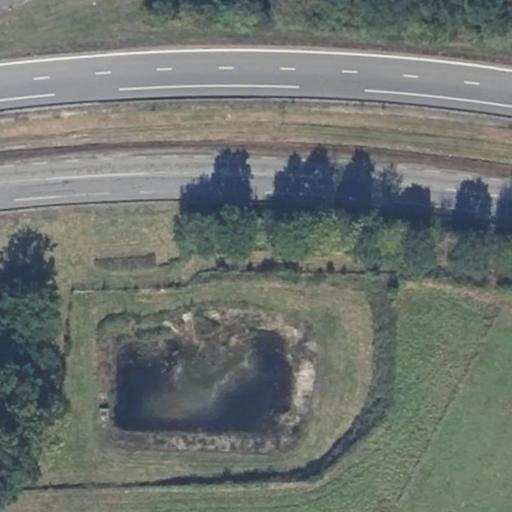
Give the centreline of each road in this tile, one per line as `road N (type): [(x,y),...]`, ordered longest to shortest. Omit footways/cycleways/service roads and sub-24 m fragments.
road 1 (secondary): [(0,182),(244,172),(511,197)]
road 2 (trunk): [(0,80),(275,65),(511,86)]
